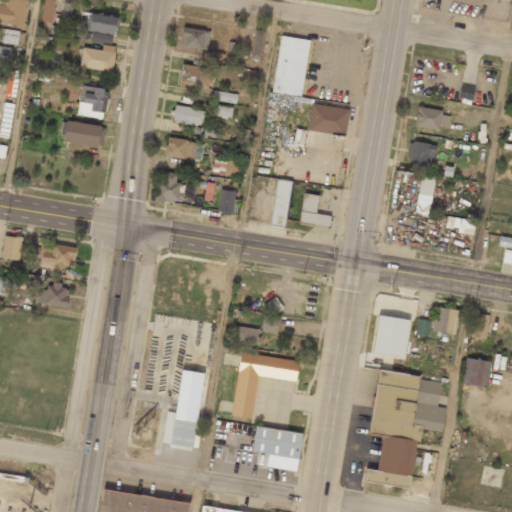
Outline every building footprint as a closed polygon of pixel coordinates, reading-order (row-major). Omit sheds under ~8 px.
[(27,0),(6,0),(5,5),(0,4),(0,23),(24,26),(27,0)] [(43,0),(42,20),(53,21),(54,0),(43,0)] [(72,4),(64,2),(60,22),(68,23),(72,4)] [(86,32),(114,33),(115,15),(87,14),(86,32)] [(207,49),(209,30),(181,27),(180,47),(207,49)] [(263,31),(253,30),(250,59),(261,60),(263,31)] [(111,42),(111,34),(91,34),(91,43),(111,42)] [(272,92),(303,96),(310,40),(279,36),(272,92)] [(101,50),(82,47),(79,67),(111,72),(115,46),(102,44),(101,50)] [(11,47),(0,46),(0,64),(9,65),(11,47)] [(209,54),(212,54),(212,62),(222,62),(222,53),(209,52),(209,54)] [(178,83),(208,89),(211,69),(181,64),(178,83)] [(77,115),(102,118),(106,88),(80,85),(77,115)] [(236,93),(213,91),(212,101),(236,102),(236,93)] [(344,136),(349,110),(311,103),(307,130),(344,136)] [(232,107),(214,104),(212,115),(230,118),(232,107)] [(205,110),(174,105),(172,122),(202,127),(205,110)] [(439,125),(448,126),(449,116),(441,115),(442,109),(416,107),(414,127),(439,130),(439,125)] [(105,126),(63,121),(60,142),(102,147),(105,126)] [(216,130),(200,127),(199,134),(214,137),(216,130)] [(201,160),(203,142),(166,138),(164,156),(201,160)] [(432,170),(434,144),(408,142),(406,159),(411,159),(410,169),(432,170)] [(177,173),(160,171),(157,199),(192,203),(194,186),(175,184),(177,173)] [(435,176),(421,173),(417,195),(430,198),(435,176)] [(284,227),(291,181),(277,179),(270,224),(284,227)] [(235,192),(220,189),(216,211),(231,213),(235,192)] [(298,221),(328,227),(330,216),(315,213),(318,196),(303,193),(298,221)] [(18,260),(22,238),(4,235),(0,258),(18,260)] [(511,238),(499,237),(498,246),(503,247),(501,259),(511,260),(511,238)] [(41,266),(71,268),(72,247),(42,245),(41,266)] [(0,294),(13,295),(14,277),(0,276),(0,294)] [(69,289),(61,289),(62,284),(43,282),(41,304),(67,307),(69,289)] [(282,307),(274,297),(261,306),(268,316),(282,307)] [(432,332),(455,334),(457,309),(434,307),(432,332)] [(489,315),(475,313),(470,336),(484,339),(489,315)] [(277,333),(279,318),(263,316),(262,332),(277,333)] [(372,353),(404,357),(408,319),(376,316),(372,353)] [(429,320),(417,318),(414,334),(427,336),(429,320)] [(257,345),(258,328),(232,327),(232,344),(257,345)] [(251,420),(257,377),(295,382),(298,361),(240,354),(231,417),(251,420)] [(490,362),(465,357),(461,383),(485,387),(490,362)] [(203,373),(181,370),(175,412),(166,411),(162,443),(192,447),(203,373)] [(369,435),(380,436),(376,471),(366,470),(364,483),(410,489),(418,430),(442,434),(445,408),(437,407),(441,380),(377,372),(369,435)] [(295,472),(301,434),(255,427),(251,455),(271,458),(270,464),(278,466),(278,469),(295,472)] [(104,490),(99,511),(188,511),(190,504),(104,490)]
